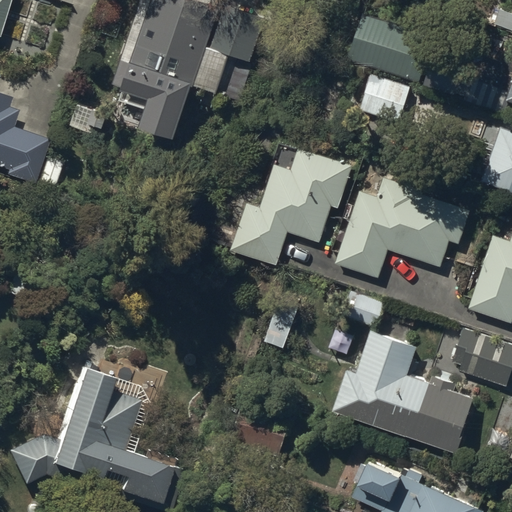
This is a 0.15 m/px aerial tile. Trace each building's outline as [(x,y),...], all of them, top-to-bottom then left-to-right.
[(41,0),(37,15),(54,20),(54,23),(76,29),(84,0),(41,0)] [(219,0),(149,0),(131,59),(121,55),(113,80),(150,91),(141,120),(175,130),(191,79),(195,80),(219,0)] [(211,45),(251,57),(264,13),(225,2),(211,45)] [(348,55),(419,77),(434,29),(363,7),(348,55)] [(511,11),(500,8),(495,22),(511,27),(511,11)] [(0,70),(16,63),(7,45),(0,48),(0,70)] [(414,80),(371,65),(357,103),(401,118),(414,80)] [(35,180),(49,137),(10,124),(15,107),(8,105),(12,93),(0,89),(0,162),(9,166),(7,171),(35,180)] [(511,125),(501,122),(482,177),(511,187),(511,125)] [(339,204),(353,162),(299,144),(291,166),(275,160),(261,204),(247,199),(232,245),(278,260),(289,227),(320,237),(332,201),(339,204)] [(421,186),(383,174),(378,191),(360,185),(335,260),(379,274),(388,245),(441,263),(450,237),(460,240),(471,207),(420,190),(421,186)] [(511,233),(511,237),(495,231),(470,304),(511,317),(511,233)] [(285,339),(306,280),(285,272),(265,332),(285,339)] [(378,320),(386,294),(348,283),(340,308),(378,320)] [(508,383),(511,370),(511,340),(464,325),(454,358),(462,361),(460,368),(508,383)] [(456,450),(475,394),(408,371),(417,342),(372,327),(357,369),(347,365),(333,408),(456,450)] [(111,373),(81,363),(56,437),(40,432),(8,448),(25,481),(45,470),(170,511),(184,468),(122,448),(138,398),(106,387),(111,373)] [(292,400),(244,388),(232,429),(280,442),(292,400)] [(483,511),(485,507),(369,458),(354,494),(384,506),(381,511),(483,511)]
